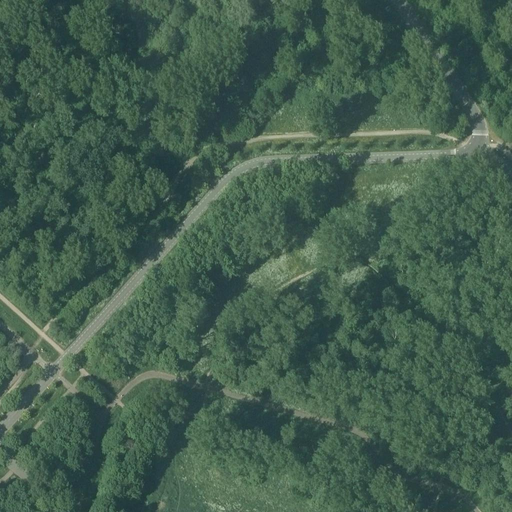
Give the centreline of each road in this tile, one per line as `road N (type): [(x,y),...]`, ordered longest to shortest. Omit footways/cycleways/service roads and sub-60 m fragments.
road 1 (unclassified): [(0,428),(239,170),(278,160),(476,155)]
road 2 (track): [(42,334),(167,201),(185,167),(221,145),(425,131),(511,157)]
road 3 (unclassified): [(397,0),(479,122),(476,155)]
